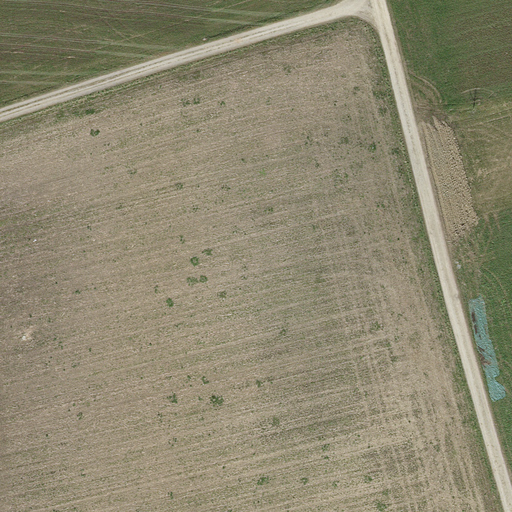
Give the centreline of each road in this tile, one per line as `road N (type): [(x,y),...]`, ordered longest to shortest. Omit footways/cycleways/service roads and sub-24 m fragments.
road 1 (track): [(511,493),(465,348),(379,0)]
road 2 (track): [(0,115),(365,0)]
